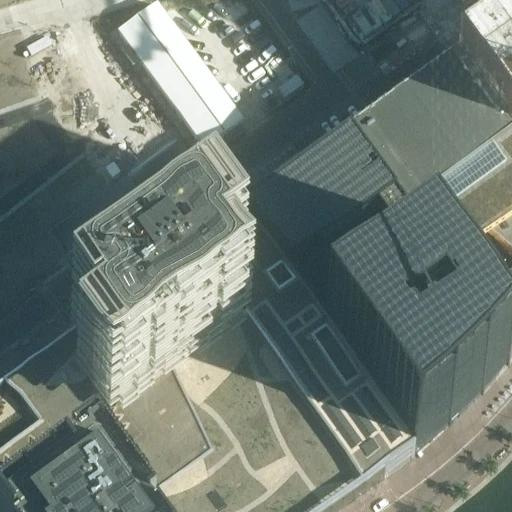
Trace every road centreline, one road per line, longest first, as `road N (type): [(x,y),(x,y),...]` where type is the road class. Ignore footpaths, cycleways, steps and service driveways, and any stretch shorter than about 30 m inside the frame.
road 1 (residential): [(0,338),(356,78)]
road 2 (residential): [(511,417),(402,511)]
road 3 (residential): [(0,33),(116,0)]
